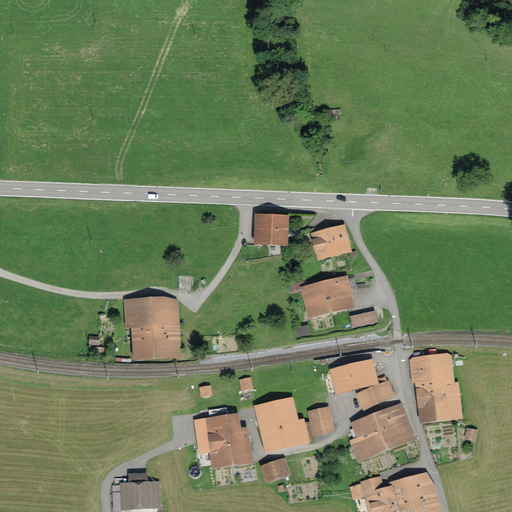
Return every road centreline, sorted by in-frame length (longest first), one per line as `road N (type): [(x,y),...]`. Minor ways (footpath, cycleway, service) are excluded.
road 1 (primary): [(352,201),(0,188)]
road 2 (unclassified): [(352,201),(357,238),(389,294),(408,396),(445,511)]
road 3 (primary): [(511,209),(352,201)]
road 4 (track): [(188,438),(114,472),(104,490),(106,511)]
